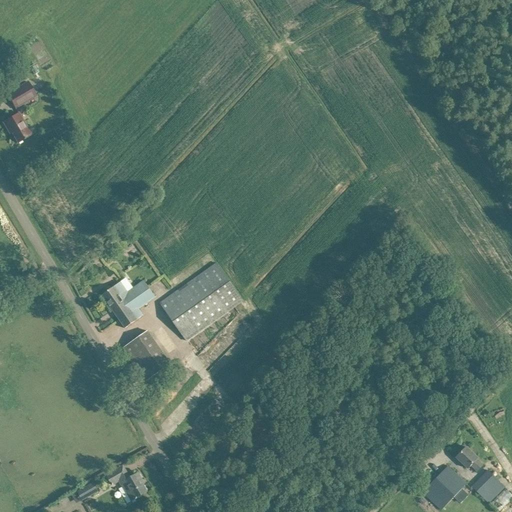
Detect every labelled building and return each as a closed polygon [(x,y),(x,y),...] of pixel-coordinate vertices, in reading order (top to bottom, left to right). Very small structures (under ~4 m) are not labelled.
[(38,66),(33,68),(37,78),(43,76),(38,66)] [(16,83),(25,78),(21,69),(11,74),(16,83)] [(7,94),(15,108),(35,96),(27,82),(7,94)] [(10,130),(17,143),(31,135),(19,113),(3,122),(8,131),(10,130)] [(188,340),(244,301),(217,263),(161,302),(188,340)] [(101,295),(125,328),(144,315),(139,309),(156,298),(145,282),(128,294),(120,282),(110,290),(101,295)] [(122,349),(145,382),(170,364),(147,331),(122,349)] [(477,458),(466,447),(456,458),(467,468),(471,464),(477,470),(483,464),(477,458)] [(503,464),(509,474),(511,472),(511,468),(508,461),(503,464)] [(423,492),(441,510),(454,497),(461,504),(469,495),(462,488),(466,484),(448,466),(423,492)] [(137,498),(137,497),(147,491),(141,481),(143,481),(138,473),(128,478),(127,476),(124,478),(118,468),(106,475),(112,485),(119,481),(122,486),(131,501),(135,499),(136,499),(137,498)] [(488,503),(504,487),(488,470),(472,487),(488,503)] [(103,485),(100,478),(77,491),(82,500),(91,495),(89,493),(103,485)] [(494,505),(500,511),(503,511),(511,504),(511,493),(510,491),(494,505)]
